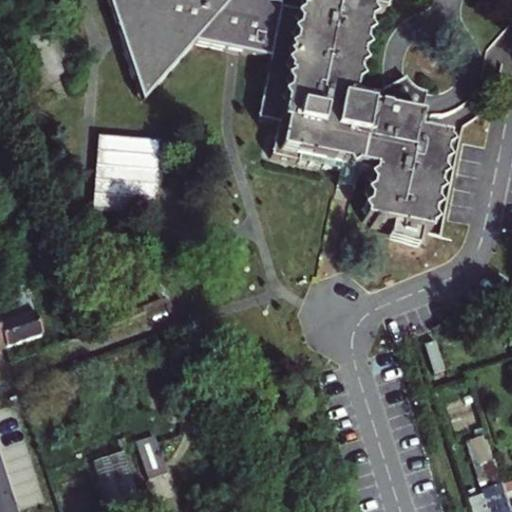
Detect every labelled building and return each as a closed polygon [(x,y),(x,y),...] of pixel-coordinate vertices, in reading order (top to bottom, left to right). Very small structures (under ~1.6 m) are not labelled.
[(290,10),(245,3),(244,0),(103,0),(144,107),(198,48),(231,55),(267,63),(256,122),(278,127),(272,160),(325,169),(340,172),(336,192),(346,193),(354,195),(358,178),(370,180),(361,225),(392,231),(388,251),(419,256),(422,239),(432,240),(447,143),(417,137),(420,123),(354,110),(357,94),(372,18),(386,20),(388,0),(305,0),(302,15),(289,13),(290,10)] [(378,98),(357,94),(354,110),(420,123),(423,110),(425,99),(405,86),(400,89),(395,91),(378,98)] [(101,137),(98,207),(159,209),(162,140),(101,137)] [(0,352),(4,351),(42,338),(29,301),(10,307),(0,277),(0,352)] [(125,462),(109,427),(92,434),(107,469),(125,462)] [(152,481),(171,474),(158,436),(138,442),(152,481)] [(486,439),(471,443),(483,484),(497,480),(486,439)] [(81,446),(53,459),(70,499),(98,487),(81,446)] [(505,492),(492,497),(497,511),(510,508),(505,492)]
